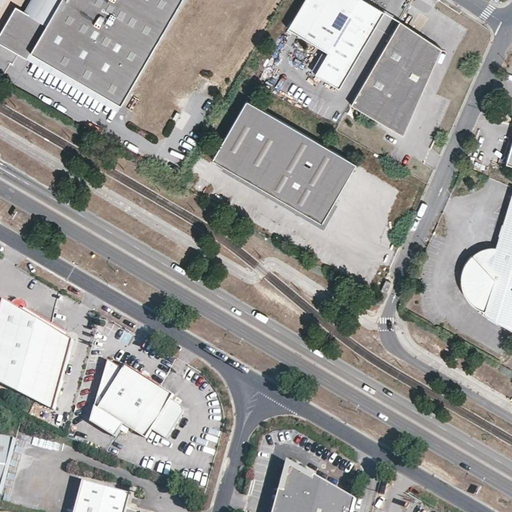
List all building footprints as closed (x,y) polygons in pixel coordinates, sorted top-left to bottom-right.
[(181,0),(30,0),(24,12),(15,7),(0,31),(0,44),(27,60),(30,55),(120,106),(181,0)] [(384,11),(366,0),(305,0),(289,28),(328,51),(316,73),(340,87),(384,11)] [(400,20),(352,104),(391,128),(409,123),(443,48),(400,20)] [(30,55),(27,60),(117,112),(120,106),(30,55)] [(357,162),(247,99),(213,159),(323,222),(357,162)] [(409,123),(391,128),(404,135),(409,123)] [(504,165),(511,141),(508,140),(499,169),(504,170),(505,166),(504,165)] [(482,317),(511,334),(511,204),(509,203),(494,249),(492,255),(480,267),(471,259),(469,261),(467,263),(466,266),(464,268),(463,272),(462,276),(461,279),(461,281),(461,284),(461,287),(461,290),(462,293),(464,297),(465,300),(468,303),(470,305),(473,308),(476,310),(481,312),(483,313),(482,317)] [(473,257),(471,259),(480,267),(492,255),(494,249),(485,251),(483,251),(481,252),(478,254),(476,255),(473,257)] [(392,282),(387,279),(382,290),(387,292),(392,282)] [(64,329),(23,305),(21,308),(4,298),(0,313),(0,381),(55,410),(74,340),(62,332),(64,329)] [(174,394),(127,364),(124,369),(109,360),(98,395),(104,400),(99,408),(124,424),(130,427),(147,438),(152,429),(167,438),(182,414),(183,411),(181,405),(172,399),(174,394)] [(121,429),(124,424),(99,408),(104,400),(98,395),(90,421),(116,437),(121,429)] [(126,433),(130,427),(124,424),(121,429),(126,433)] [(0,494),(2,495),(17,439),(0,435),(0,494)] [(314,474),(287,458),(279,488),(283,490),(289,465),(312,478),(314,474)] [(350,511),(355,498),(314,474),(312,478),(289,465),(283,490),(279,488),(272,511),(350,511)] [(142,511),(141,511),(137,511),(127,508),(131,494),(84,481),(75,511),(142,511)]
